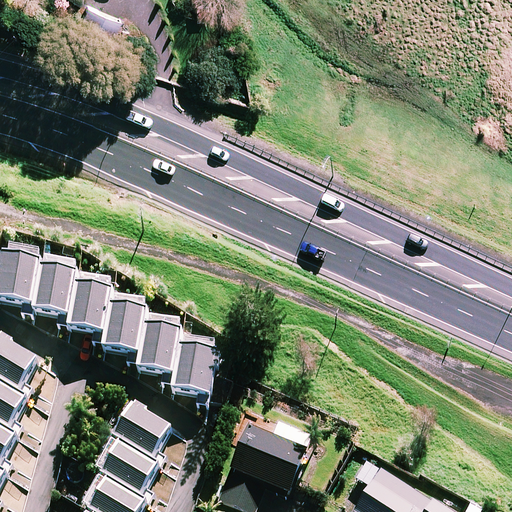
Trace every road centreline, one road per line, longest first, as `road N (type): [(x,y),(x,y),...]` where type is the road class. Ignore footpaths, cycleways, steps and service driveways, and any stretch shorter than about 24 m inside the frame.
road 1 (trunk): [(0,69),(199,145),(511,286)]
road 2 (trunk): [(511,331),(102,147),(0,116)]
road 3 (track): [(511,404),(334,310),(11,210)]
